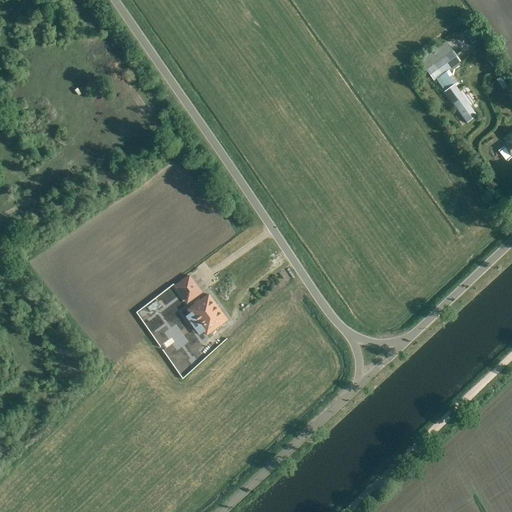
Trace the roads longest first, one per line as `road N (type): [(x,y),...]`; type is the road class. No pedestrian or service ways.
road 1 (unclassified): [(377,354),(334,310),(135,0)]
road 2 (track): [(345,511),(511,354)]
road 3 (unclassified): [(211,511),(377,354)]
road 4 (unclassified): [(377,354),(511,220)]
